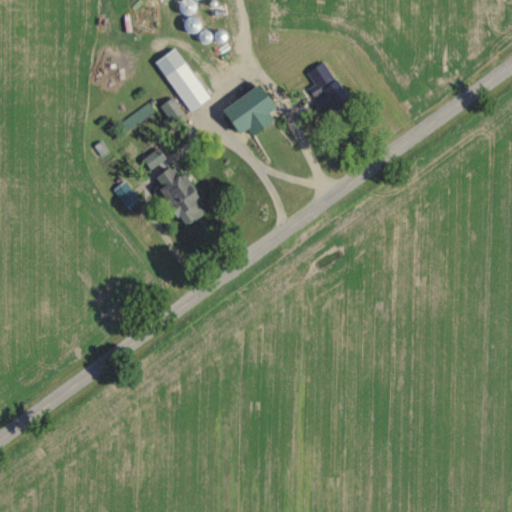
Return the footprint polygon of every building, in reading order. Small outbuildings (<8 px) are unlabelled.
[(315,84),(307,89),(321,112),(328,107),(332,113),(352,101),(327,60),(308,71),(315,84)] [(167,76),(193,112),(213,97),(186,61),(167,76)] [(257,136),(279,121),(273,112),(281,107),(266,84),(226,109),(242,134),(252,128),(257,136)] [(122,124),(128,132),(155,111),(150,103),(122,124)] [(212,210),(187,172),(175,180),(170,172),(159,180),(189,225),(212,210)]
